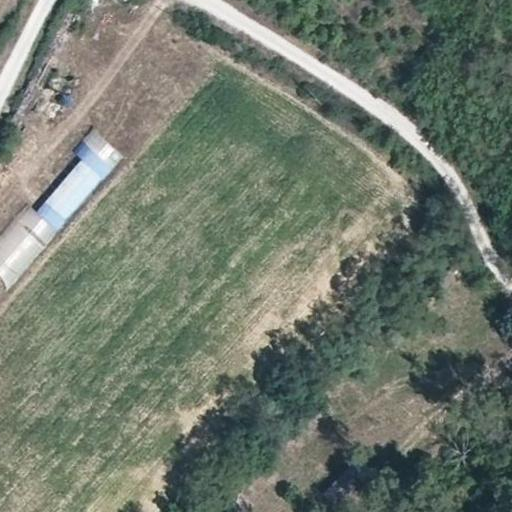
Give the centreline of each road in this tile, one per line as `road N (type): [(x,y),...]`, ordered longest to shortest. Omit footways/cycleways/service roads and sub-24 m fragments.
road 1 (track): [(511,284),(499,276),(449,171),(401,125),(194,0)]
road 2 (track): [(511,360),(372,486)]
